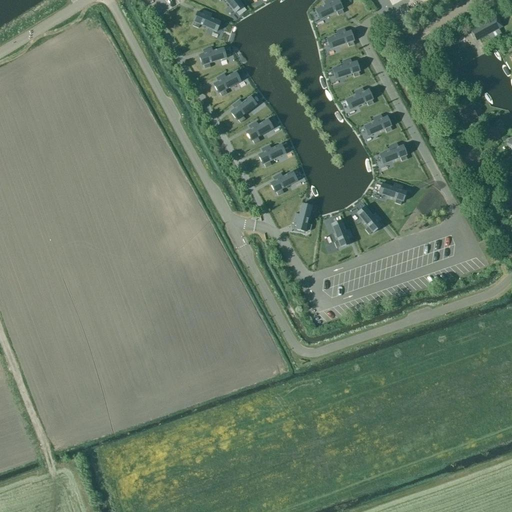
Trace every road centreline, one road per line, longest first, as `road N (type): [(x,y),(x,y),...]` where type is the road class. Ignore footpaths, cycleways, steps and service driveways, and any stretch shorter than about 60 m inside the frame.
road 1 (residential): [(107,0),(301,353),(489,295),(511,275)]
road 2 (residential): [(511,243),(403,42),(479,0)]
